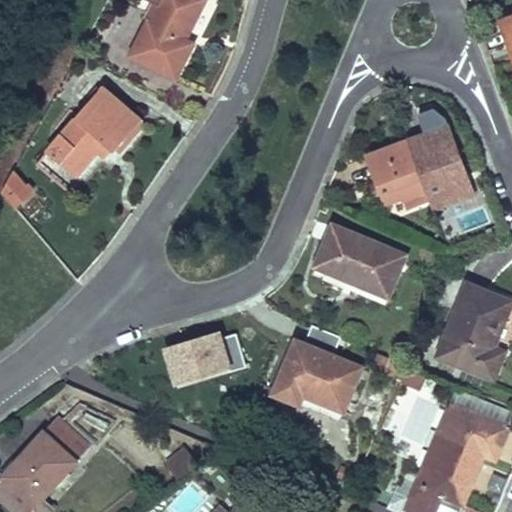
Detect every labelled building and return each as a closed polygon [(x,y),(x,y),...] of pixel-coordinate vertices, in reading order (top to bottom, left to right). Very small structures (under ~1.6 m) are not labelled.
[(159,0),(158,1),(130,55),(175,78),(193,44),(184,39),(204,0),(159,0)] [(511,21),(503,25),(511,46),(511,21)] [(104,87),(47,151),(76,176),(97,152),(104,143),(110,149),(115,152),(142,121),(104,87)] [(448,126),(408,142),(428,193),(431,203),(449,196),(451,202),(473,193),(448,126)] [(408,142),(368,156),(386,203),(406,196),(408,202),(428,193),(408,142)] [(104,143),(97,152),(103,158),(110,149),(104,143)] [(15,206),(32,192),(14,171),(3,191),(15,206)] [(449,196),(431,203),(434,208),(451,202),(449,196)] [(453,237),(487,219),(481,207),(447,225),(453,237)] [(334,224),(319,262),(357,278),(354,281),(388,295),(406,254),(334,224)] [(468,286),(440,356),(492,376),(502,353),(491,349),(510,302),(468,286)] [(247,369),(233,329),(162,354),(175,393),(247,369)] [(296,339),(289,358),(298,361),(305,343),(296,339)] [(289,358),(274,394),(300,405),(305,394),(344,411),(348,401),(358,377),(363,367),(305,343),(298,361),(289,358)] [(358,377),(348,401),(357,404),(368,382),(358,377)] [(451,403),(417,485),(463,504),(483,455),(495,460),(508,426),(451,403)] [(511,412),(492,405),(488,417),(507,425),(511,413),(511,412)] [(57,417),(3,477),(36,507),(90,446),(57,417)] [(180,447),(164,467),(182,481),(198,460),(180,447)] [(190,486),(169,507),(174,511),(191,511),(203,500),(190,486)]
